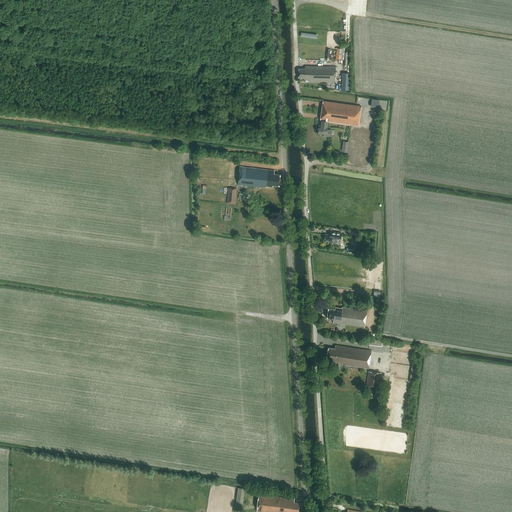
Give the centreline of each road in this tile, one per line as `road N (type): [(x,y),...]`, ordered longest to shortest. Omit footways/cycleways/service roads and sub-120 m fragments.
road 1 (unclassified): [(326,511),(291,0)]
road 2 (unclassified): [(306,511),(273,0)]
